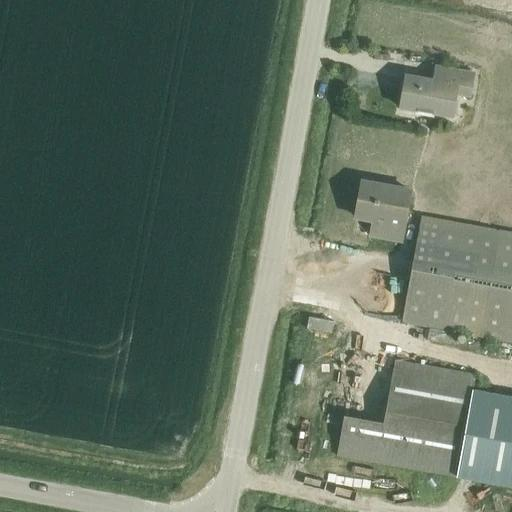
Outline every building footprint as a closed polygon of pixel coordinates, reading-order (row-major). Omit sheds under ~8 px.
[(407,77),(401,109),(452,118),(456,95),(470,97),(474,75),(436,68),(434,82),(407,77)] [(401,242),(410,192),(363,183),(357,219),(374,222),(372,236),(401,242)] [(403,321),(511,340),(511,234),(422,218),(403,321)] [(345,416),(338,456),(459,478),(474,391),(477,375),(446,370),(444,370),(421,365),(396,361),(385,423),(345,416)] [(511,397),(474,391),(459,478),(511,487),(511,397)]
